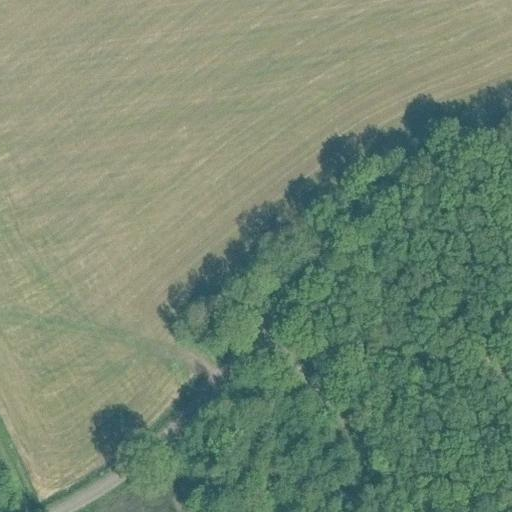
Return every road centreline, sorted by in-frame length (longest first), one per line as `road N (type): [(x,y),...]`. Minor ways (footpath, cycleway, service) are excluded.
road 1 (unclassified): [(258,331),(295,279),(370,205),(511,128)]
road 2 (unclassified): [(61,511),(147,456),(258,331)]
road 3 (unclassified): [(258,331),(421,511)]
